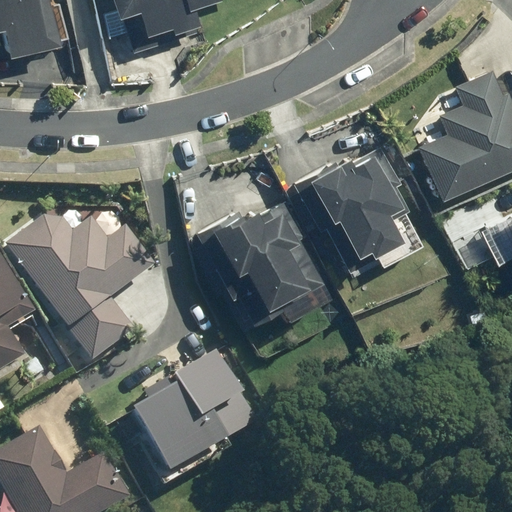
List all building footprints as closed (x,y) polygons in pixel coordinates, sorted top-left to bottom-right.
[(0,0),(0,70),(64,55),(51,0),(0,0)] [(126,0),(134,19),(183,0),(126,0)] [(511,96),(407,134),(430,198),(511,167),(511,96)] [(343,268),(401,242),(364,160),(306,186),(343,268)] [(322,289),(282,190),(194,226),(234,325),(322,289)] [(55,206),(0,244),(0,245),(83,364),(135,327),(113,296),(135,282),(132,278),(150,265),(122,225),(106,236),(91,214),(70,228),(55,206)] [(0,296),(0,401),(45,376),(0,296)] [(211,357),(121,405),(160,477),(250,429),(211,357)] [(0,511),(92,511),(130,493),(93,421),(0,468),(0,511)]
